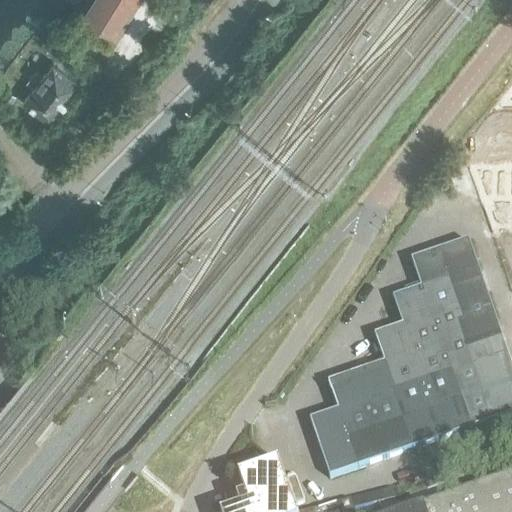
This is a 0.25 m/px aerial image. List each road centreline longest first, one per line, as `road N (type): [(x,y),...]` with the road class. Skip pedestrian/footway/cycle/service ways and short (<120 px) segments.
road 1 (residential): [(187,511),(249,403),(356,252),(387,187)]
road 2 (residential): [(0,259),(238,0)]
